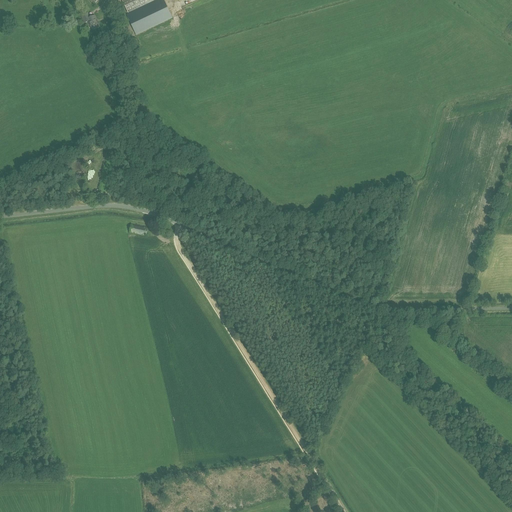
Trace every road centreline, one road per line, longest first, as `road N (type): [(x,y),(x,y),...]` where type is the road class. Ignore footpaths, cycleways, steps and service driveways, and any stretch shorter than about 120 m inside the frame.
road 1 (unclassified): [(511,308),(380,309),(181,225)]
road 2 (track): [(181,225),(181,252),(345,511)]
road 3 (unclassified): [(0,218),(114,206),(181,225)]
